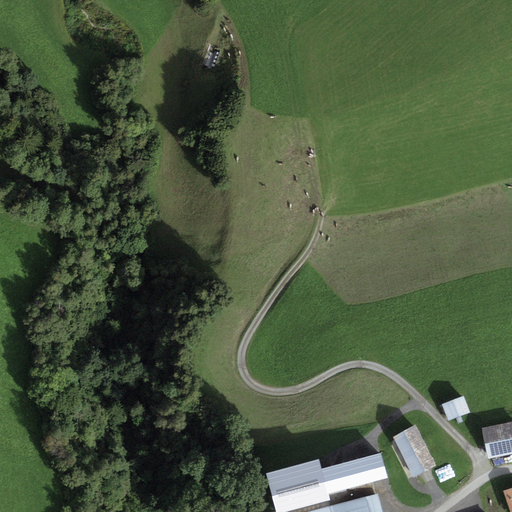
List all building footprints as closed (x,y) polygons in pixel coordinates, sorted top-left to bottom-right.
[(463,397),(443,405),(449,420),(469,412),(463,397)] [(511,422),(482,429),(488,458),(511,453),(511,422)] [(415,424),(393,435),(414,475),(436,464),(415,424)] [(383,511),(375,482),(390,478),(383,451),(323,467),(320,458),(264,473),(274,508),(260,511),(383,511)] [(511,511),(511,487),(503,491),(509,511),(511,511)]
